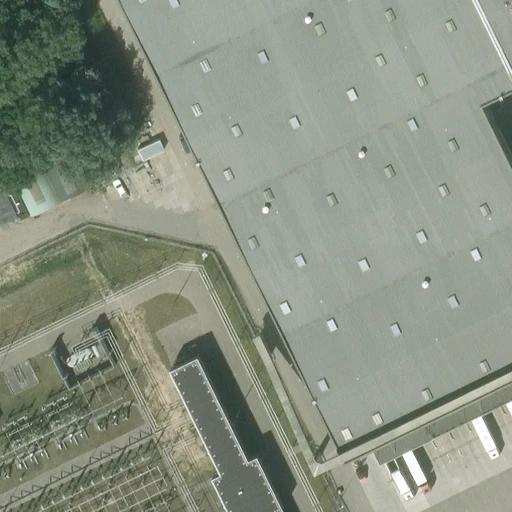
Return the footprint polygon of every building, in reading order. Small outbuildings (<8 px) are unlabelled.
[(511,156),(483,99),(511,84),(511,0),(123,0),(347,455),(511,374),(511,156)] [(153,128),(113,143),(121,166),(161,152),(153,128)] [(62,148),(35,161),(57,207),(84,194),(62,148)] [(97,161),(76,172),(86,193),(107,183),(97,161)] [(33,162),(6,175),(28,221),(55,208),(33,162)] [(0,191),(0,228),(14,222),(0,191)] [(258,452),(249,456),(198,353),(171,367),(193,412),(203,434),(221,470),(213,474),(231,511),(276,511),(276,510),(284,506),(258,452)]
